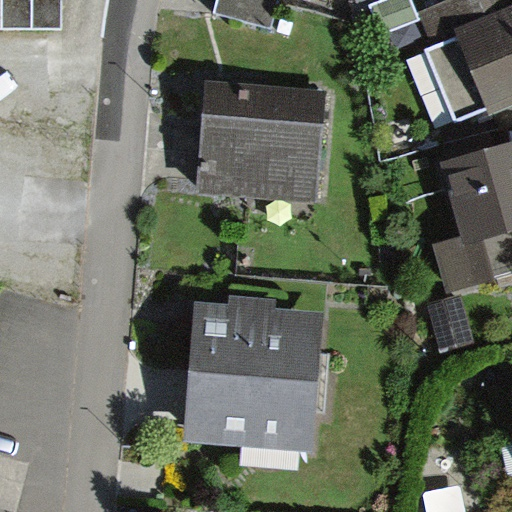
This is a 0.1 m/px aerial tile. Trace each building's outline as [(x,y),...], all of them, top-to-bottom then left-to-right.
[(0,0),(0,30),(63,31),(62,0),(0,0)] [(216,0),(213,12),(268,28),(276,0),(216,0)] [(381,0),(370,5),(380,33),(417,18),(410,0),(381,0)] [(430,51),(459,119),(488,106),(490,113),(511,103),(511,0),(462,0),(427,15),(441,47),(430,51)] [(198,190),(316,202),(326,90),(209,79),(198,190)] [(464,233),(511,222),(511,145),(442,161),(458,232),(429,238),(439,282),(474,274),(464,233)] [(184,441),(314,452),(325,313),(277,309),(278,298),(229,294),(228,305),(195,302),(184,441)]
